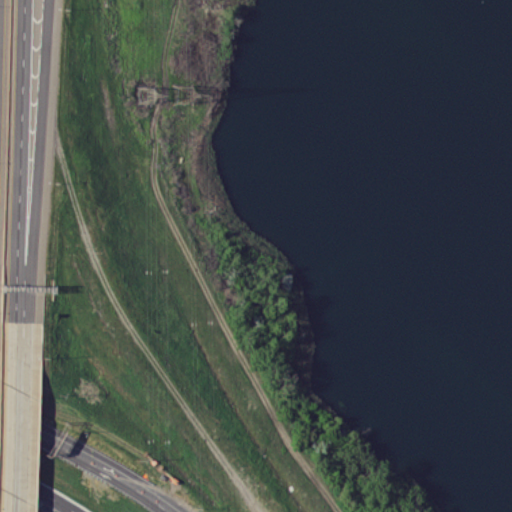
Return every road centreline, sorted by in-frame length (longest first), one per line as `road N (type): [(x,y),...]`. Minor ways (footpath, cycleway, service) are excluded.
road 1 (motorway): [(16,322),(28,276),(47,0)]
road 2 (motorway): [(16,322),(22,0)]
road 3 (primary): [(164,511),(79,453),(0,416)]
road 4 (motorway): [(12,511),(16,322)]
